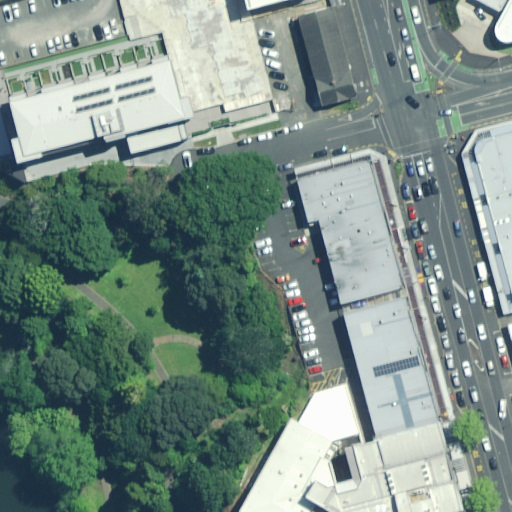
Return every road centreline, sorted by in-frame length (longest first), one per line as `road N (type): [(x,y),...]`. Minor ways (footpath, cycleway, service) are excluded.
road 1 (secondary): [(511,487),(417,117)]
road 2 (secondary): [(392,0),(426,55),(504,92)]
road 3 (residential): [(199,173),(340,137)]
